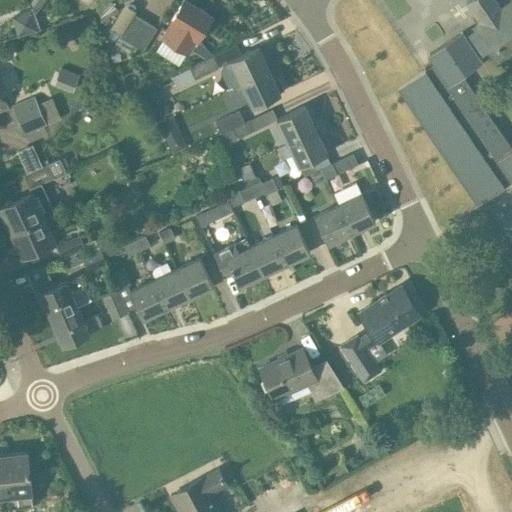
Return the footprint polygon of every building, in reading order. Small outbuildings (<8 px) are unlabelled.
[(213,15),(189,0),(183,0),(161,36),(189,54),(213,15)] [(511,51),(511,0),(501,8),(495,0),(469,0),(466,2),(480,22),(473,27),(475,29),(466,35),(463,31),(428,55),(433,63),(423,70),(399,86),(479,203),(511,179),(511,146),(463,74),(483,60),(480,56),(489,50),(496,62),(511,51)] [(157,27),(134,12),(120,34),(143,49),(157,27)] [(241,81),(270,68),(259,45),(231,58),(241,81)] [(219,66),(213,54),(189,65),(195,77),(219,66)] [(54,81),(72,89),(79,72),(61,65),(54,81)] [(281,92),(280,90),(283,88),(279,78),(275,80),(270,68),(241,81),(232,85),(238,97),(247,92),(253,105),(281,92)] [(36,103),(33,96),(12,104),(24,134),(56,120),(47,98),(36,103)] [(278,118),(288,141),(316,128),(306,105),(278,118)] [(244,121),(221,132),(226,142),(277,118),(272,108),(244,121)] [(221,132),(244,121),(238,109),(215,120),(221,132)] [(316,128),(288,141),(277,146),(283,158),(294,153),(299,165),(327,152),(316,128)] [(12,230),(44,216),(54,211),(41,182),(66,171),(60,158),(23,174),(31,191),(0,205),(5,215),(2,219),(6,228),(11,228),(12,230)] [(250,184),(255,195),(265,190),(266,193),(283,185),(278,174),(262,181),(259,176),(257,178),(249,161),(239,166),(247,185),(250,184)] [(337,173),(332,162),(310,172),(316,183),(337,173)] [(228,199),(232,206),(255,195),(250,184),(247,185),(227,196),(228,199)] [(362,192),(339,203),(352,231),(375,220),(362,192)] [(233,210),(232,206),(228,199),(217,204),(222,215),(233,210)] [(352,231),(339,203),(315,214),(328,242),(352,231)] [(55,240),(44,216),(12,230),(12,232),(9,236),(13,245),(18,245),(23,255),(55,240)] [(273,234),(287,262),(310,251),(297,223),(273,234)] [(175,237),(169,225),(159,231),(164,242),(175,237)] [(86,247),(80,233),(55,244),(61,258),(86,247)] [(135,238),(140,249),(150,244),(145,233),(135,238)] [(287,262),(273,234),(250,245),(264,273),(287,262)] [(264,273),(250,245),(246,237),(235,242),(215,251),(226,275),(234,271),(240,284),(264,273)] [(129,255),(140,249),(135,238),(123,243),(129,255)] [(106,263),(99,248),(82,256),(89,270),(106,263)] [(200,256),(177,267),(190,295),(213,284),(200,256)] [(131,282),(123,267),(110,273),(117,289),(131,282)] [(190,295),(177,267),(154,278),(167,306),(190,295)] [(53,282),(49,273),(35,279),(39,288),(53,282)] [(78,305),(92,299),(81,274),(67,281),(67,280),(40,292),(52,317),(78,306),(78,305)] [(143,317),(167,306),(154,278),(130,289),(143,317)] [(420,313),(401,283),(358,311),(370,330),(360,336),(358,333),(341,344),(363,379),(381,368),(367,347),(377,340),(377,341),(420,313)] [(127,310),(117,289),(103,295),(112,316),(127,310)] [(84,318),(78,306),(52,317),(63,343),(90,332),(89,331),(103,325),(97,312),(84,318)] [(310,364),(302,347),(261,366),(275,397),(307,382),(315,398),(344,385),(326,358),(310,364)] [(28,451),(0,453),(0,494),(17,493),(18,505),(33,504),(28,451)] [(227,483),(219,468),(171,494),(181,511),(223,511),(212,491),(227,483)]
